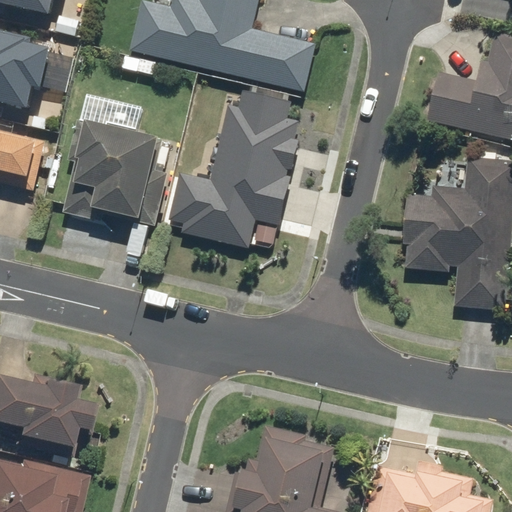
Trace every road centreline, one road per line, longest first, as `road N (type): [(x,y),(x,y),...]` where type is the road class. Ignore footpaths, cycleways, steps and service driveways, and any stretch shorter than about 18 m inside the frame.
road 1 (residential): [(399,2),(318,356)]
road 2 (residential): [(318,356),(511,394)]
road 3 (residential): [(0,282),(188,330)]
road 4 (residential): [(188,330),(150,511)]
road 5 (residential): [(188,330),(318,356)]
